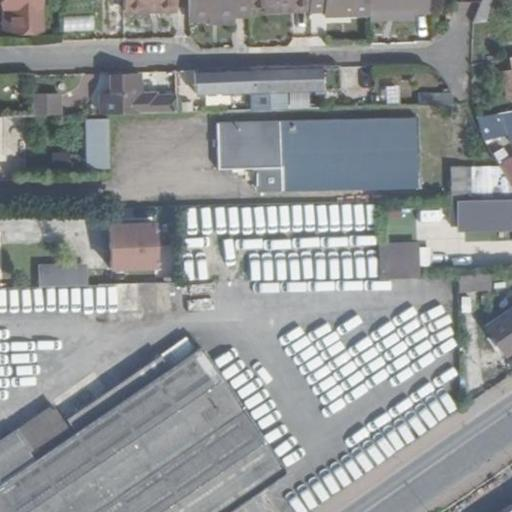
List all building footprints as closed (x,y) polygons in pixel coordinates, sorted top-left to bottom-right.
[(40,29),(39,0),(1,0),(2,8),(11,9),(12,29),(40,29)] [(125,0),(125,10),(178,9),(177,0),(125,0)] [(190,0),(191,19),(207,18),(233,18),(233,14),(249,14),(249,5),(248,0),(190,0)] [(309,0),(309,4),(309,10),(322,9),(322,14),(369,13),(368,0),(309,0)] [(413,11),(429,11),(428,0),(368,0),(369,13),(413,11)] [(254,93),(255,111),(281,111),(282,92),(339,90),(339,67),(196,71),(197,94),(254,93)] [(102,116),(110,116),(134,115),(134,97),(142,97),(142,96),(142,76),(112,76),(111,97),(102,98),(102,116)] [(157,95),(142,96),(142,97),(142,115),(178,114),(178,99),(156,99),(157,95)] [(134,97),(134,115),(142,115),(142,97),(134,97)] [(33,117),(61,117),(60,98),(32,98),(32,111),(33,117)] [(511,109),(478,117),(483,140),(506,135),(507,140),(511,138),(511,109)] [(421,118),(218,125),(220,170),(283,168),(283,193),(423,189),(421,118)] [(474,201),(511,199),(511,188),(502,168),(473,169),(474,201)] [(453,170),(454,201),(474,201),(473,169),(453,170)] [(456,226),(511,224),(511,199),(474,201),(454,201),(448,202),(449,219),(456,219),(456,226)] [(154,268),(154,233),(113,233),(114,269),(154,268)] [(38,263),(38,285),(87,284),(86,262),(38,263)] [(382,280),(408,279),(407,265),(382,266),(382,280)] [(491,289),(490,272),(458,273),(459,291),(491,289)] [(119,315),(118,282),(85,284),(87,317),(119,315)] [(490,367),(511,351),(511,305),(469,335),(490,367)] [(53,405),(0,441),(0,511),(232,511),(263,491),(288,474),(202,348),(189,337),(66,420),(75,433),(73,435),(53,405)]
